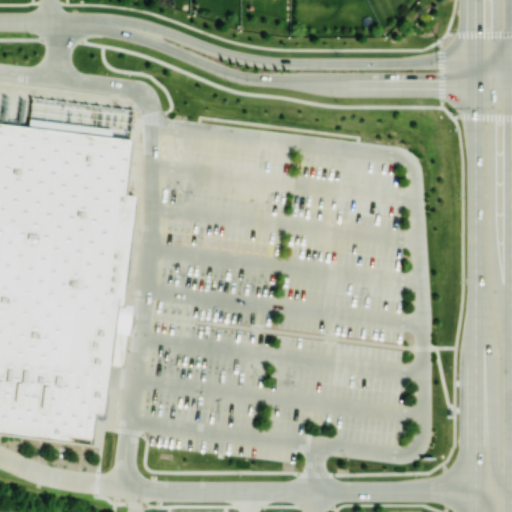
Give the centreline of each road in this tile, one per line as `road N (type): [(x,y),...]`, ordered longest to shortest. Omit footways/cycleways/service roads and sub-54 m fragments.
road 1 (residential): [(123,26),(268,60),(511,60)]
road 2 (secondary): [(476,62),(476,375)]
road 3 (residential): [(151,490),(451,491)]
road 4 (residential): [(123,26),(248,77),(326,85)]
road 5 (secondary): [(476,303),(495,471),(511,492)]
road 6 (secondary): [(511,231),(511,60)]
road 7 (secondary): [(476,375),(477,511)]
road 8 (residential): [(0,21),(123,26)]
